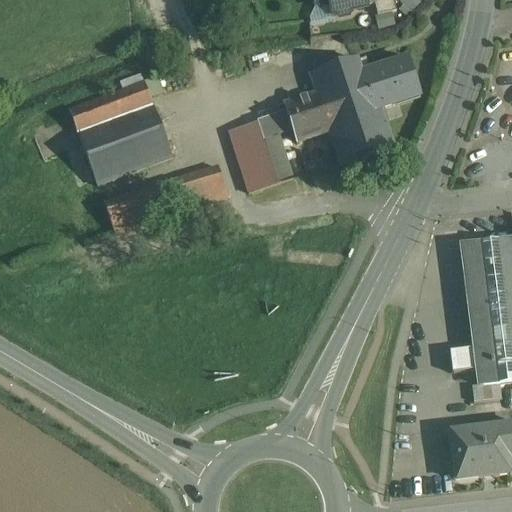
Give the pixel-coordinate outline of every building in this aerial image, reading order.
[(314,0),(316,9),(330,6),(333,17),(335,17),(339,20),(348,18),(350,13),(367,10),(366,9),(375,7),(373,0),(314,0)] [(393,0),(373,0),(375,7),(377,19),(396,14),(393,0)] [(419,0),(397,0),(396,1),(408,15),(422,3),(419,0)] [(365,61),(310,78),(315,93),(317,97),(329,134),(340,167),(394,150),(382,111),(370,73),(365,61)] [(408,61),(370,73),(382,111),(394,107),(394,105),(418,97),(419,99),(420,99),(408,61)] [(193,73),(162,81),(166,97),(197,88),(193,73)] [(144,86),(69,113),(78,136),(153,108),(144,86)] [(270,122),(228,136),(248,197),(309,177),(297,144),(329,134),(317,97),(284,107),(287,116),(270,122)] [(284,107),(267,113),(270,122),(287,116),(284,107)] [(153,108),(78,136),(97,189),(172,161),(153,108)] [(221,169),(177,183),(187,213),(231,200),(221,169)] [(177,183),(104,206),(114,236),(187,213),(177,183)] [(511,243),(465,249),(478,352),(480,370),(483,390),(511,386),(511,243)] [(478,352),(468,353),(466,357),(467,369),(470,372),(480,370),(478,352)] [(511,428),(451,436),(457,484),(511,477),(511,476),(509,456),(511,455),(511,428)]
